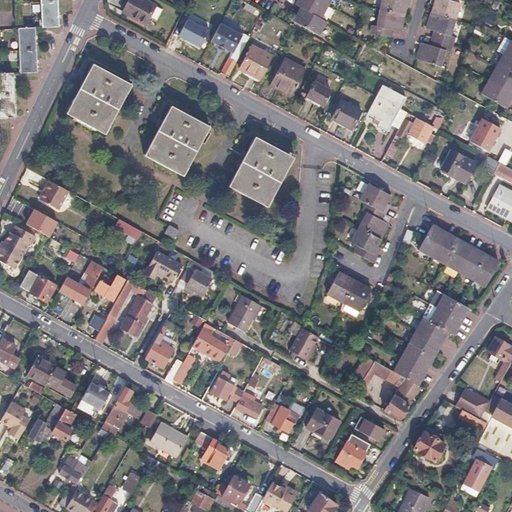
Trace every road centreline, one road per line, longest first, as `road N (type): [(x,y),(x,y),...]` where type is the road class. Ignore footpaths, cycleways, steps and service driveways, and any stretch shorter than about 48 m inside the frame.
road 1 (residential): [(362,501),(0,300)]
road 2 (residential): [(84,15),(410,191)]
road 3 (residential): [(362,501),(495,310)]
road 4 (residential): [(0,195),(84,15)]
road 5 (unknown): [(410,432),(267,350)]
